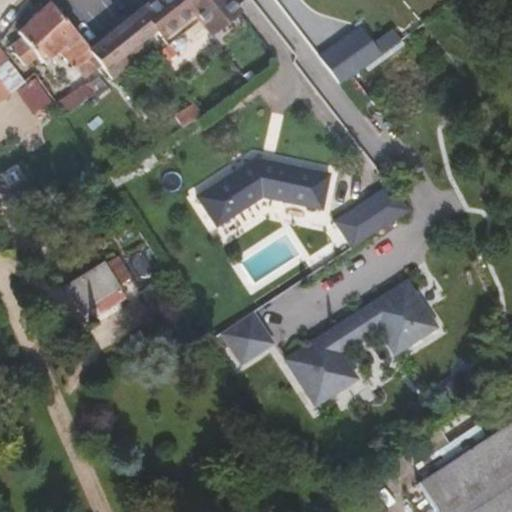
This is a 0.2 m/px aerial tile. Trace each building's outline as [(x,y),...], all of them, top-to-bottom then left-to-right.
[(98,64),(111,78),(145,51),(137,42),(152,30),(159,38),(193,12),(209,33),(236,10),(228,0),(151,0),(89,51),(98,64)] [(84,76),(98,64),(47,1),(16,31),(21,36),(37,58),(43,64),(52,56),(59,49),(63,53),(75,69),(77,67),(84,76)] [(335,83),(405,46),(395,27),(371,40),(364,27),(318,51),(335,83)] [(37,58),(21,36),(8,46),(25,67),(37,58)] [(55,60),(63,53),(59,49),(52,56),(55,60)] [(0,53),(0,81),(10,94),(23,82),(6,60),(0,53)] [(86,85),(93,94),(105,85),(99,77),(86,85)] [(0,81),(0,99),(10,94),(0,81)] [(56,104),(64,115),(93,94),(86,85),(85,83),(56,104)] [(181,108),(193,100),(188,93),(180,96),(176,99),(181,108)] [(181,128),(203,115),(196,105),(175,117),(181,128)] [(151,148),(115,171),(122,183),(159,161),(151,148)] [(254,159),(196,197),(216,227),(261,198),(322,210),(329,175),(273,163),(269,166),(260,164),(261,160),(254,159)] [(26,176),(21,167),(5,179),(8,184),(11,188),(26,176)] [(104,261),(64,286),(79,312),(87,323),(126,298),(118,287),(132,278),(118,256),(105,264),(104,261)] [(335,326),(284,359),(313,405),(354,379),(338,352),(375,328),(392,354),(434,327),(405,281),(352,315),(355,320),(339,331),(335,326)] [(251,312),(220,332),(240,364),(272,343),(251,312)] [(511,511),(511,419),(415,483),(433,511),(511,511)] [(476,426),(437,452),(443,460),(482,435),(476,426)] [(440,462),(434,454),(412,467),(418,476),(440,462)]
